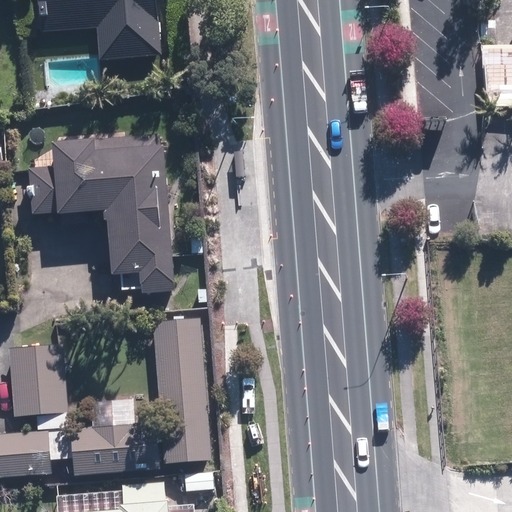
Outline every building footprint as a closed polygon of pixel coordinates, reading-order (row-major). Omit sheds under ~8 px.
[(150,0),(42,0),(45,37),(94,34),(95,61),(154,57),(150,0)] [(28,219),(46,218),(46,221),(102,218),(106,282),(132,281),(132,298),(166,297),(157,140),(42,146),(43,173),(26,174),(28,219)] [(233,157),(235,182),(245,181),(242,156),(233,157)] [(205,490),(204,466),(207,466),(198,321),(152,324),(160,468),(182,467),(184,491),(205,490)] [(0,416),(8,416),(35,416),(35,430),(62,430),(62,416),(62,351),(8,351),(8,396),(0,396),(0,416)] [(153,426),(137,427),(135,395),(89,398),(91,430),(67,431),(70,477),(156,472),(153,426)] [(0,480),(47,480),(47,461),(65,460),(64,436),(46,436),(0,437),(0,480)] [(158,511),(158,508),(156,485),(117,488),(119,511),(109,511),(158,511)]
